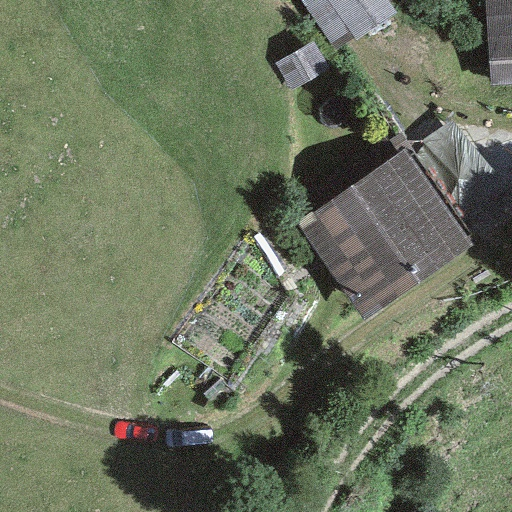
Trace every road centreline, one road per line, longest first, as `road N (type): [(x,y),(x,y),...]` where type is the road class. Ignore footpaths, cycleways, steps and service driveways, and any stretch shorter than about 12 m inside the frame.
road 1 (track): [(511,195),(441,280),(232,428),(191,438),(121,427),(0,387)]
road 2 (track): [(316,511),(383,421),(436,368),(511,316)]
road 3 (track): [(338,0),(497,212)]
